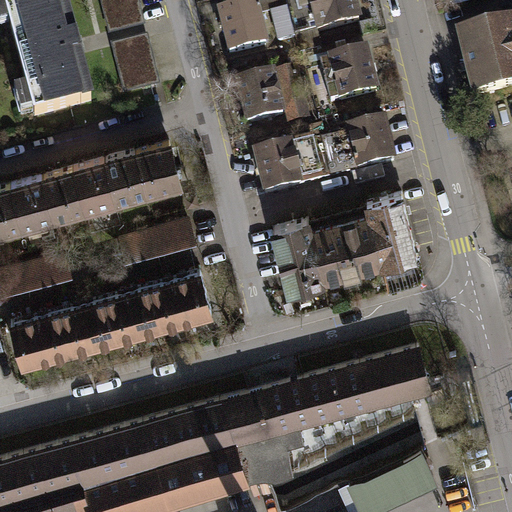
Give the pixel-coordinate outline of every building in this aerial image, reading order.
[(73,0),(5,0),(0,1),(0,14),(3,27),(14,24),(31,87),(20,90),(27,115),(37,112),(39,118),(101,101),(73,0)] [(105,0),(113,33),(147,25),(140,0),(105,0)] [(256,0),(258,4),(221,13),(232,54),(268,45),(260,15),(272,12),(280,41),(296,37),(286,0),(256,0)] [(355,0),(286,0),(296,37),(361,22),(355,0)] [(511,28),(511,25),(462,38),(477,95),(511,85),(511,28)] [(116,46),(128,94),(161,86),(149,37),(116,46)] [(368,51),(322,63),(332,102),(378,91),(368,51)] [(308,115),(296,69),(279,73),(292,120),(308,115)] [(274,74),(238,83),(248,124),(284,115),(274,74)] [(385,121),(349,130),(350,133),(322,139),(332,177),(395,161),(385,121)] [(322,137),(256,154),(266,194),(332,177),(322,139),(322,137)] [(170,140),(136,148),(147,188),(180,179),(170,140)] [(136,148),(106,156),(116,196),(147,188),(136,148)] [(106,156),(74,165),(84,204),(116,196),(106,156)] [(74,165),(43,173),(53,212),(84,204),(74,165)] [(43,173),(11,181),(22,221),(53,212),(43,173)] [(11,181),(0,184),(0,226),(22,221),(11,181)] [(367,200),(370,211),(383,261),(383,262),(418,253),(402,191),(367,200)] [(370,211),(311,226),(324,276),(383,261),(370,211)] [(325,279),(324,276),(311,226),(309,216),(274,225),(290,288),(325,279)] [(188,217),(123,235),(127,253),(193,235),(188,217)] [(70,269),(65,251),(0,268),(0,274),(3,287),(70,269)] [(201,268),(174,275),(185,317),(213,310),(201,268)] [(174,275),(151,281),(162,323),(185,317),(174,275)] [(151,281),(129,287),(140,329),(162,323),(151,281)] [(129,287),(106,294),(117,335),(140,329),(129,287)] [(106,294),(85,299),(96,341),(117,335),(106,294)] [(85,299),(62,305),(73,347),(96,341),(85,299)] [(62,305),(39,311),(50,353),(73,347),(62,305)] [(39,311),(12,319),(23,360),(50,353),(39,311)] [(0,511),(137,511),(246,480),(293,466),(287,444),(302,439),(298,420),(416,388),(430,384),(418,342),(305,372),(249,388),(0,455),(0,511)] [(422,448),(351,481),(364,507),(434,474),(422,448)]
